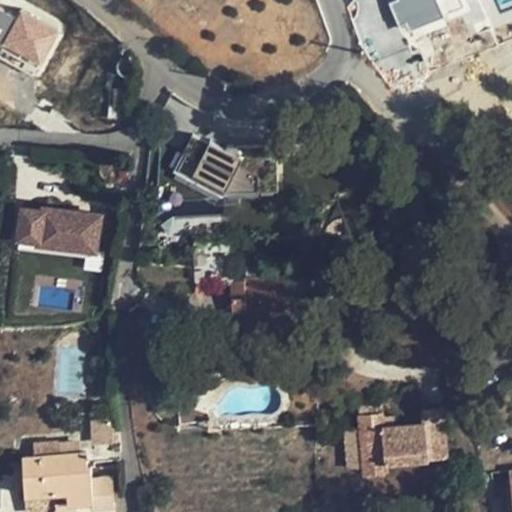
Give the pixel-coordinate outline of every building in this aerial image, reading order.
[(0,0),(0,59),(38,79),(62,31),(23,11),(19,19),(0,9),(0,0)] [(464,10),(460,0),(395,0),(396,1),(390,3),(399,28),(406,25),(408,32),(464,10)] [(194,132),(172,173),(221,199),(243,158),(194,132)] [(41,207),(41,212),(21,210),(17,243),(37,246),(36,248),(98,256),(103,216),(41,207)] [(196,280),(231,279),(233,279),(230,207),(194,208),(196,280)] [(245,280),(233,279),(231,279),(233,319),(247,319),(247,316),(277,315),(276,322),(294,322),(294,274),(245,275),(245,280)] [(356,414),(357,426),(361,466),(362,471),(387,469),(387,460),(447,455),(444,407),(419,409),(420,422),(383,425),(383,411),(356,414)] [(113,425),(113,417),(91,417),(93,441),(113,440),(113,437),(119,437),(119,425),(113,425)] [(345,467),(361,466),(357,426),(341,427),(345,467)] [(35,441),(36,452),(81,450),(80,439),(35,441)] [(91,498),(92,476),(92,463),(87,464),(86,449),(81,450),(36,452),(23,453),(25,492),(68,489),(69,499),(77,498),(91,498)] [(111,476),(92,476),(91,498),(93,505),(113,504),(111,476)] [(27,510),(57,508),(56,500),(69,499),(68,489),(25,492),(27,510)] [(56,500),(57,508),(57,511),(77,511),(77,498),(69,499),(56,500)]
